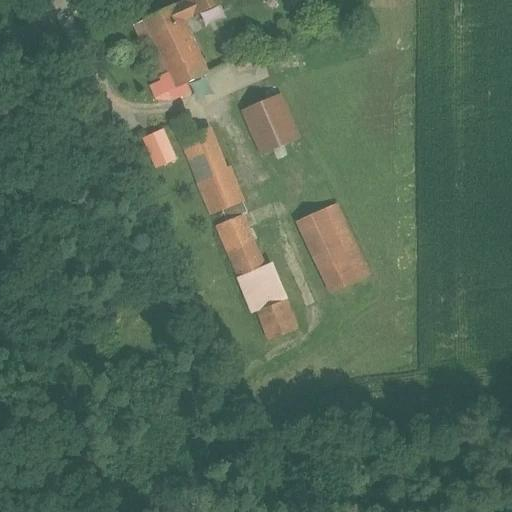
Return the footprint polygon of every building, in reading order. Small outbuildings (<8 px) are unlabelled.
[(226,0),(187,0),(178,4),(191,33),(201,28),(196,16),(227,1),(226,0)] [(178,4),(166,9),(157,14),(156,14),(145,19),(170,72),(162,76),(170,92),(210,73),(191,33),(178,4)] [(256,50),(236,59),(241,69),(261,61),(256,50)] [(281,95),(244,111),(263,155),(300,139),(281,95)] [(217,174),(200,133),(195,134),(188,115),(174,121),(213,214),(244,201),(231,168),(217,174)] [(152,169),(176,161),(166,128),(142,136),(152,169)] [(244,201),(224,210),(228,221),(248,212),(244,201)] [(337,204),(301,220),(333,292),(369,276),(337,204)] [(269,276),(243,215),(218,226),(245,287),(269,276)] [(219,251),(188,265),(193,278),(208,272),(213,283),(230,276),(219,251)] [(273,306),(259,312),(271,340),(285,334),(273,306)]
